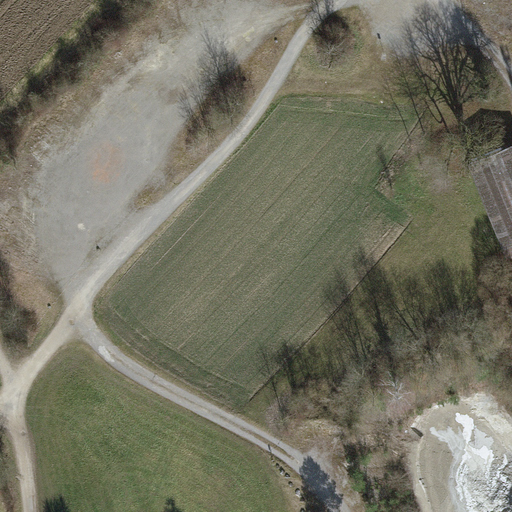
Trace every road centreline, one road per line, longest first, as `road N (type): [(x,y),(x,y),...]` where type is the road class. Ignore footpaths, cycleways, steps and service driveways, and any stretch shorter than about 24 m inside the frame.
road 1 (track): [(0,401),(70,328),(340,0)]
road 2 (track): [(331,511),(318,487),(274,446),(122,367),(70,328)]
road 3 (track): [(28,511),(0,361)]
